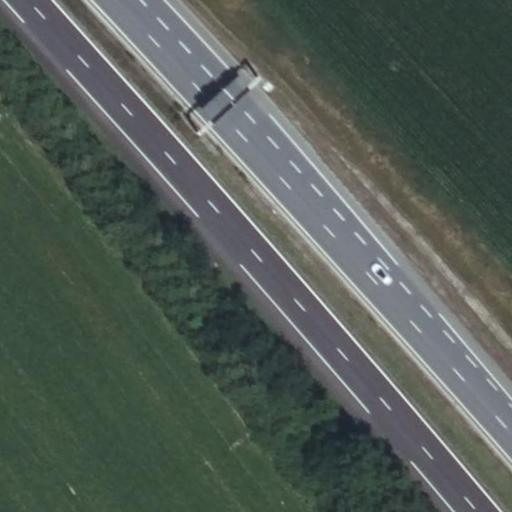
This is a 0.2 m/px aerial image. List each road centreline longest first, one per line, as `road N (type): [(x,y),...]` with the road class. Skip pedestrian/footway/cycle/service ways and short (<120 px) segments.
road 1 (motorway): [(28,0),(480,511)]
road 2 (motorway): [(511,422),(149,0)]
